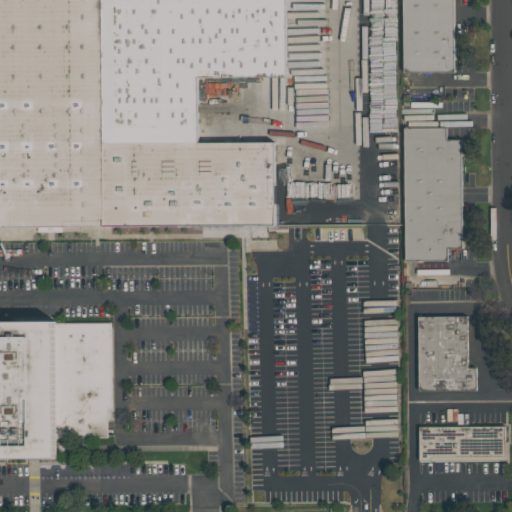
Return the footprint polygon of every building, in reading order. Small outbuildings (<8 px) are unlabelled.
[(0,0),(286,0),(287,77),(199,78),(199,142),(275,141),(276,227),(0,229),(0,0)] [(454,0),(455,72),(403,72),(403,0),(454,0)] [(403,127),(447,127),(447,139),(462,139),(462,248),(448,248),(448,261),(404,261),(403,127)] [(467,315),(468,367),(476,367),(477,390),(418,390),(417,316),(467,315)] [(0,320),(56,320),(56,322),(112,322),(112,408),(108,409),(108,438),(56,438),(56,458),(0,458),(0,320)] [(505,425),(506,440),(508,440),(508,460),(419,461),(419,426),(505,425)]
